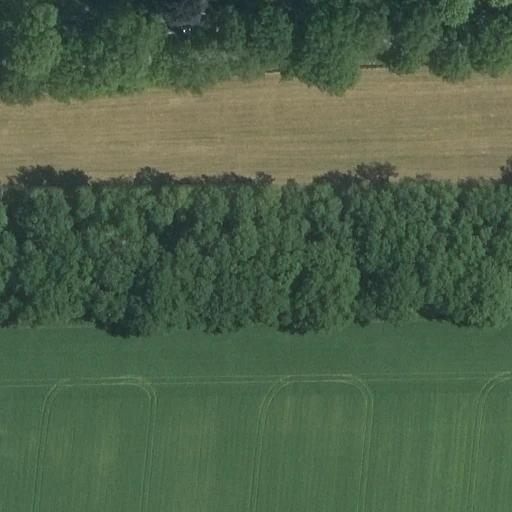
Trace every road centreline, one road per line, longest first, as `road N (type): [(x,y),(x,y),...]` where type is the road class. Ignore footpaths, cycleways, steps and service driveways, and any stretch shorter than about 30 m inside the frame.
road 1 (tertiary): [(0,34),(511,11)]
road 2 (track): [(511,242),(0,247)]
